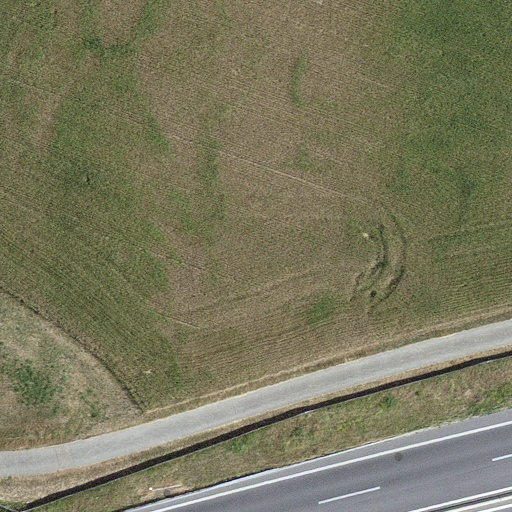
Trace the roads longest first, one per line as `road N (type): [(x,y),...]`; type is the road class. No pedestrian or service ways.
road 1 (track): [(0,465),(75,456),(511,333)]
road 2 (trunk): [(511,455),(285,511)]
